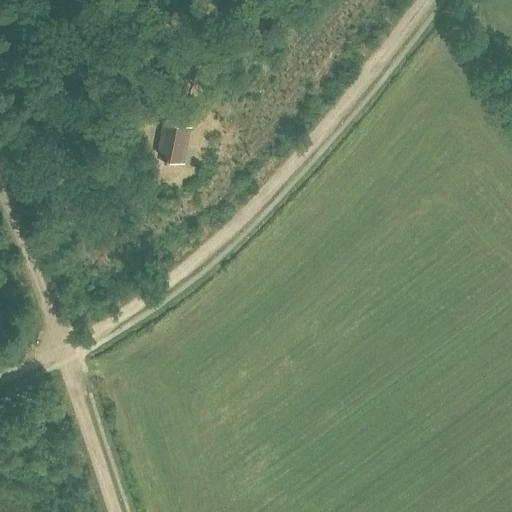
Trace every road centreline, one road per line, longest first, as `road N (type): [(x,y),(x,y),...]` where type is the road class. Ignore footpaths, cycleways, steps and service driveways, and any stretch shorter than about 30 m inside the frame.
road 1 (track): [(73,345),(222,237),(389,62),(433,0)]
road 2 (track): [(60,351),(0,170)]
road 3 (track): [(17,174),(45,0)]
road 4 (track): [(114,511),(60,351)]
